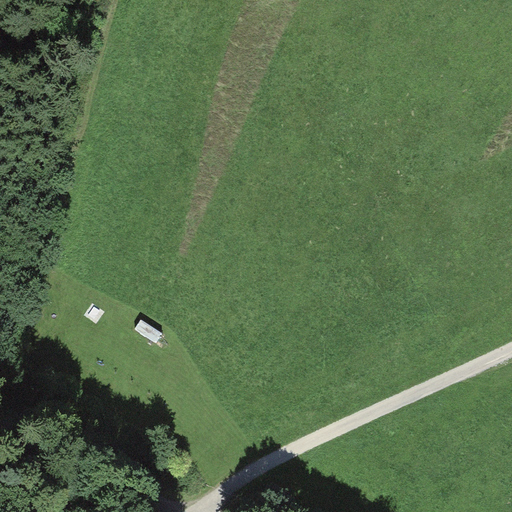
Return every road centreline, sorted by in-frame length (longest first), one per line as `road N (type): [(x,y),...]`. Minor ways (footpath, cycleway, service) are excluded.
road 1 (track): [(511,348),(175,510)]
road 2 (track): [(175,510),(0,401)]
